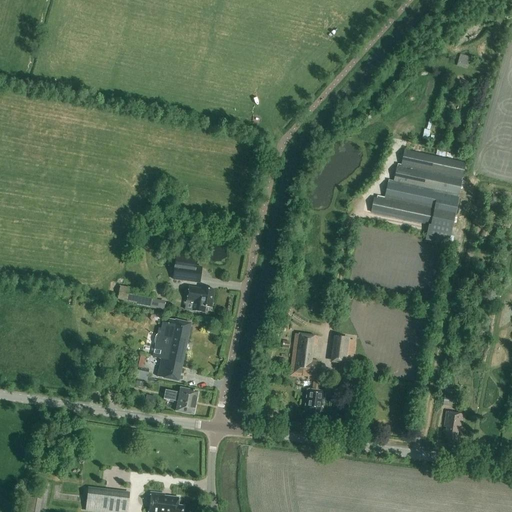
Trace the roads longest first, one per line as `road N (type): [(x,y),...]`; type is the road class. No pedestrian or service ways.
road 1 (tertiary): [(511,467),(216,428)]
road 2 (track): [(415,454),(469,182)]
road 3 (tertiary): [(216,428),(0,397)]
